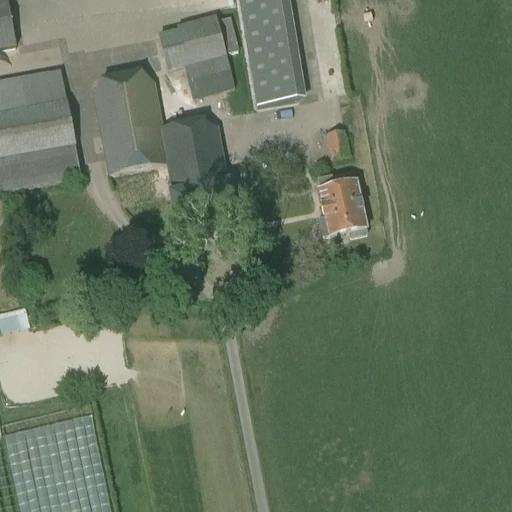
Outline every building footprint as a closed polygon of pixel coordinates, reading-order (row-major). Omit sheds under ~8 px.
[(231,0),(248,110),(297,103),(281,0),(231,0)] [(166,76),(184,72),(192,105),(235,93),(226,61),(225,59),(239,55),(230,22),(158,41),(166,76)] [(172,197),(171,197),(177,231),(236,220),(229,186),(227,187),(217,131),(205,128),(204,122),(162,131),(154,88),(141,75),(102,83),(92,99),(108,181),(166,169),(172,197)] [(62,81),(0,92),(0,197),(80,183),(75,151),(76,151),(67,105),(66,105),(62,81)] [(331,165),(350,161),(345,134),(325,138),(331,165)] [(332,180),(317,184),(320,194),(318,194),(324,221),(318,223),(322,242),(329,241),(329,242),(348,237),(350,243),(368,239),(367,233),(356,186),(353,187),(351,176),(332,180)]
